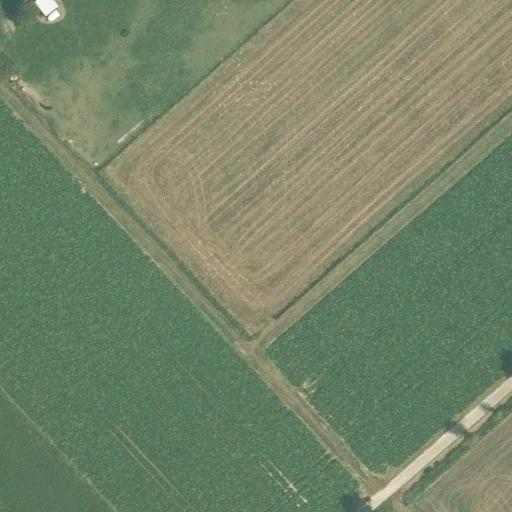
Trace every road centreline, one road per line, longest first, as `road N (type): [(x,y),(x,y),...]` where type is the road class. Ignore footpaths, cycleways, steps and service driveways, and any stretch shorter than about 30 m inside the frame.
road 1 (track): [(0,87),(393,511)]
road 2 (track): [(511,390),(373,511)]
